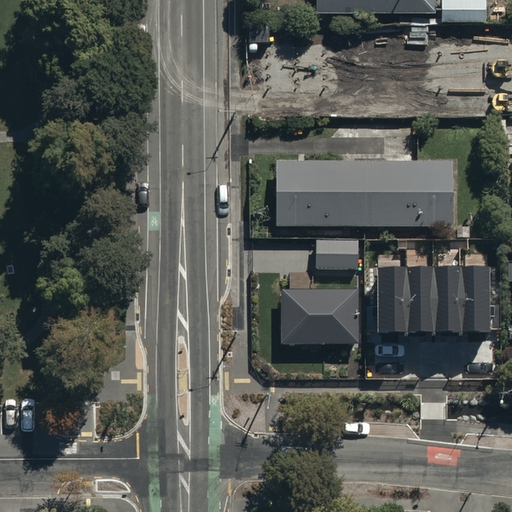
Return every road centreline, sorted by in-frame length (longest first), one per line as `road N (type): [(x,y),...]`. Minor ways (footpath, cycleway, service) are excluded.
road 1 (tertiary): [(179,0),(183,457)]
road 2 (residential): [(183,457),(346,457),(511,474)]
road 3 (residential): [(0,460),(183,457)]
